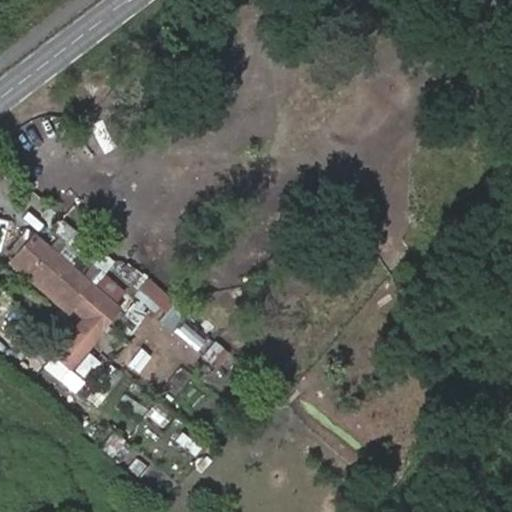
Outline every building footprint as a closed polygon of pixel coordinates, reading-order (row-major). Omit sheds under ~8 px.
[(29,241),(45,222),(40,217),(24,236),(29,241)] [(29,241),(28,243),(99,302),(114,315),(132,294),(45,222),(29,241)] [(99,302),(28,243),(25,247),(96,306),(99,302)] [(96,306),(25,247),(11,264),(68,315),(69,313),(81,323),(96,306)] [(135,292),(162,316),(175,301),(148,277),(135,292)] [(84,351),(114,315),(99,302),(96,306),(81,323),(69,338),(84,351)] [(84,351),(69,338),(51,360),(66,373),(84,351)] [(182,428),(174,443),(198,456),(206,440),(182,428)]
